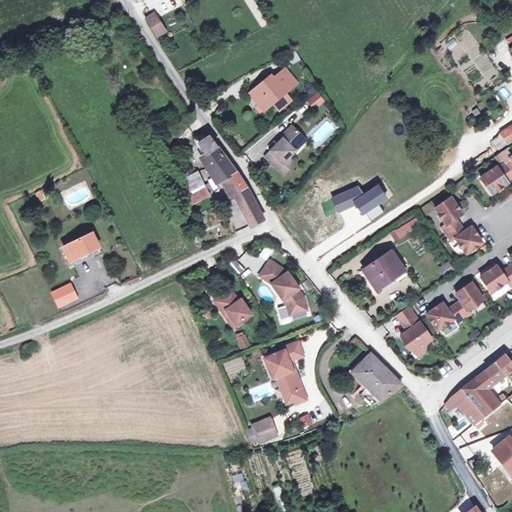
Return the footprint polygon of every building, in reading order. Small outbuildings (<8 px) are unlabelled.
[(153,24),(158,33),(164,29),(153,12),(145,17),(151,25),(153,24)] [(279,69),(292,85),(298,81),(285,64),(279,69)] [(292,85),(279,69),(272,74),(270,71),(246,90),(257,103),(263,99),(268,105),(273,101),(278,108),(292,98),(286,90),(292,85)] [(320,87),(311,94),(317,102),(326,95),(320,87)] [(263,99),(257,103),(262,109),(268,105),(263,99)] [(282,162),(288,156),(294,150),(292,148),(303,137),(290,123),(278,134),(280,136),(263,153),(282,172),(287,167),(282,162)] [(511,125),(501,132),(502,134),(508,144),(511,141),(511,125)] [(213,165),(228,156),(209,133),(197,141),(213,165)] [(508,144),(502,134),(490,144),(496,153),(508,144)] [(498,164),(507,158),(503,152),(493,158),(498,164)] [(237,168),(228,156),(213,165),(226,187),(230,185),(253,223),(266,216),(237,168)] [(282,162),(287,167),(293,161),(288,156),(282,162)] [(511,178),(511,175),(504,163),(497,168),(497,167),(480,178),(492,195),(508,183),(507,182),(511,178)] [(203,181),(197,171),(195,168),(184,173),(194,190),(202,185),(201,182),(203,181)] [(206,179),(203,181),(201,182),(202,185),(206,191),(211,188),(206,179)] [(388,199),(379,185),(364,194),(353,201),(356,205),(362,216),(366,214),(379,205),(388,199)] [(358,186),(331,198),(338,213),(356,205),(353,201),(364,194),(358,186)] [(34,193),(39,201),(45,198),(41,189),(34,193)] [(447,235),(461,225),(456,219),(463,214),(452,198),(435,209),(446,225),(442,228),(447,235)] [(366,214),(371,221),(384,212),(379,205),(366,214)] [(415,217),(395,230),(400,239),(420,226),(415,217)] [(461,225),(447,235),(452,241),(456,239),(467,255),(483,243),(472,227),(465,231),(461,225)] [(69,244),(68,245),(75,259),(102,246),(95,232),(76,241),(75,237),(67,241),(69,244)] [(257,257),(244,250),(237,263),(254,272),(261,259),(267,262),(273,251),(263,246),(257,257)] [(391,252),(364,271),(377,290),(398,276),(401,280),(408,275),(391,252)] [(288,272),(270,260),(260,275),(271,284),(287,305),(290,316),(308,310),(304,297),(298,290),(299,289),(288,272)] [(238,261),(231,265),(236,272),(242,267),(238,261)] [(443,277),(454,270),(448,261),(437,268),(443,277)] [(349,262),(330,272),(333,277),(352,267),(349,262)] [(511,285),(511,274),(507,268),(501,272),(497,265),(480,277),(492,293),(508,282),(511,286),(511,285)] [(422,287),(436,280),(433,274),(419,281),(422,287)] [(71,292),(75,290),(70,279),(49,288),(58,305),(74,297),(71,292)] [(460,301),(454,305),(463,319),(470,314),(468,310),(484,299),(472,282),(456,294),(460,301)] [(239,301),(231,289),(229,290),(237,302),(239,301)] [(229,290),(215,300),(223,312),(226,310),(236,325),(252,315),(241,299),(239,301),(237,302),(229,290)] [(463,319),(454,305),(448,310),(443,303),(427,314),(438,330),(454,319),(457,323),(463,319)] [(226,310),(223,312),(233,327),(236,325),(226,310)] [(432,340),(414,314),(403,322),(408,330),(401,335),(412,351),(416,348),(425,350),(426,344),(432,340)] [(445,335),(459,327),(455,322),(442,330),(445,335)] [(245,335),(237,337),(241,349),(249,346),(245,335)] [(304,356),(298,341),(283,347),(284,350),(269,356),(273,368),(268,369),(272,379),(277,377),(281,389),(288,387),(291,393),(302,389),(295,370),(293,370),(289,362),(292,361),(304,356)] [(425,353),(425,350),(416,348),(412,351),(419,357),(425,353)] [(402,386),(370,355),(351,373),(381,400),(391,391),(402,386)] [(273,368),(269,356),(264,358),(268,369),(273,368)] [(511,365),(505,357),(497,363),(506,375),(511,382),(511,365)] [(506,375),(497,363),(479,377),(489,389),(506,375)] [(242,366),(226,368),(227,377),(243,375),(242,366)] [(501,404),(489,389),(479,377),(471,383),(454,395),(444,406),(450,411),(457,406),(460,410),(473,425),(501,404)] [(307,400),(302,389),(291,393),(288,387),(281,389),(286,403),(293,400),(295,405),(307,400)] [(473,425),(481,434),(506,416),(511,424),(511,403),(508,399),(501,404),(473,425)] [(307,416),(300,419),(303,426),(309,424),(307,416)] [(270,419),(253,426),(260,443),(277,435),(270,419)] [(481,434),(473,425),(468,429),(476,438),(481,434)] [(244,431),(250,446),(256,444),(250,429),(244,431)] [(511,440),(510,438),(493,452),(511,473),(511,440)]
